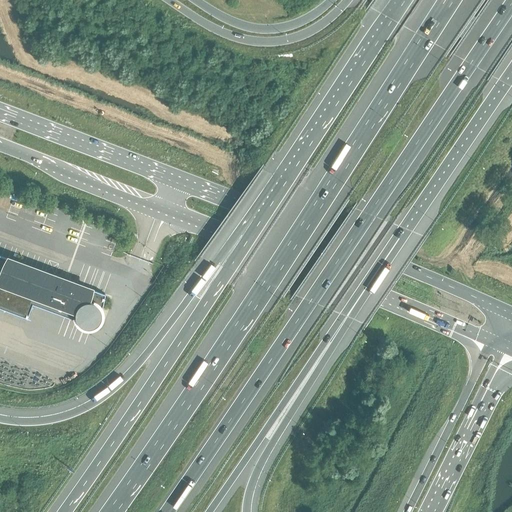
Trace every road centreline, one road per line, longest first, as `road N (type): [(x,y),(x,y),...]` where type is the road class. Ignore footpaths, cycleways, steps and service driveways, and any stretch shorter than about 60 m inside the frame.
road 1 (motorway): [(167,511),(511,3)]
road 2 (motorway): [(449,0),(111,511)]
road 3 (trunk): [(511,312),(0,112)]
road 4 (trunk): [(0,144),(491,340)]
road 5 (motorway): [(259,218),(62,511)]
road 6 (motorway): [(259,218),(110,391),(44,420),(0,416)]
road 7 (motorway): [(341,317),(511,66)]
road 8 (motorway): [(404,0),(259,218)]
road 9 (motorway): [(208,511),(341,317)]
road 10 (motorway): [(247,511),(260,464),(341,317)]
road 11 (secondary): [(169,0),(213,29),(261,42),(309,32),(347,0)]
road 12 (motorway): [(491,340),(407,511)]
road 13 (motorway): [(430,511),(511,349)]
road 14 (secondary): [(332,0),(303,21),(262,30),(196,0)]
